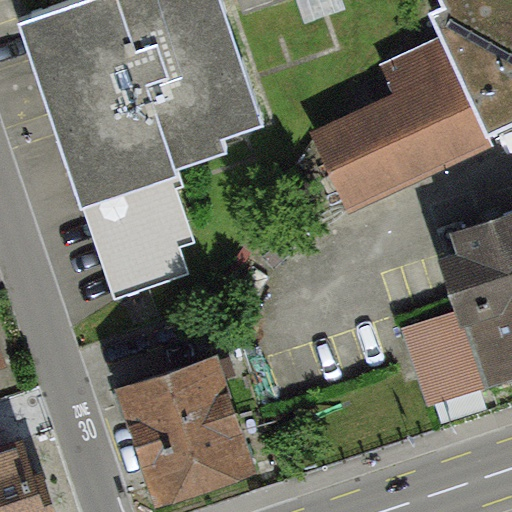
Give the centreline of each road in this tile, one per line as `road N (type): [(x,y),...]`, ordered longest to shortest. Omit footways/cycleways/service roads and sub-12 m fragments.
road 1 (residential): [(0,203),(101,511)]
road 2 (secondary): [(388,511),(511,469)]
